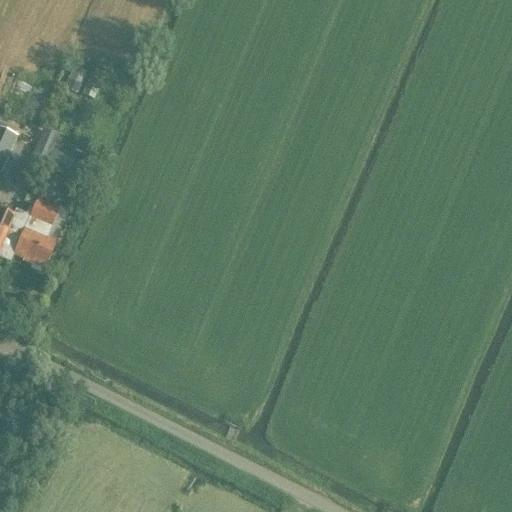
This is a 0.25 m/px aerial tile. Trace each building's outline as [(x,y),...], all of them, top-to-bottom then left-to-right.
[(66,91),(77,95),(81,87),(70,82),(66,91)] [(0,175),(17,136),(0,128),(0,175)] [(52,152),(58,139),(44,133),(30,166),(44,172),(46,169),(52,152)] [(52,152),(46,169),(62,176),(69,159),(52,152)] [(27,197),(24,204),(34,208),(37,202),(27,197)] [(15,255),(13,258),(24,262),(23,264),(30,267),(31,265),(46,271),(58,243),(48,239),(60,211),(37,202),(34,208),(33,211),(30,209),(27,216),(30,218),(15,255)] [(0,214),(0,259),(11,264),(13,258),(15,255),(30,218),(27,216),(16,211),(13,219),(0,214)]
